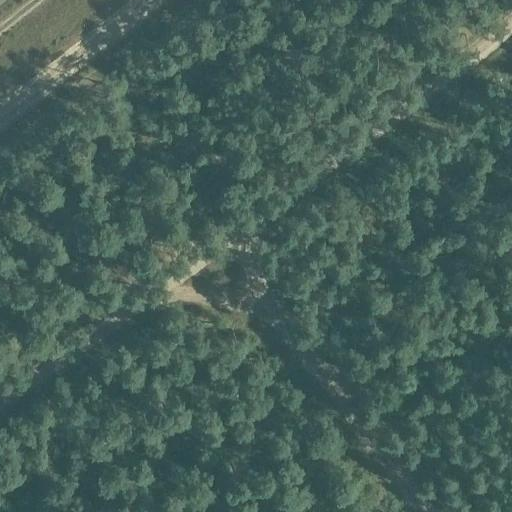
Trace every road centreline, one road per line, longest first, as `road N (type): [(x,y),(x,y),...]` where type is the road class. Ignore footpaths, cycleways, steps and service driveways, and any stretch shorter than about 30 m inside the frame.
road 1 (track): [(511,17),(180,274),(0,399)]
road 2 (track): [(0,114),(148,0)]
